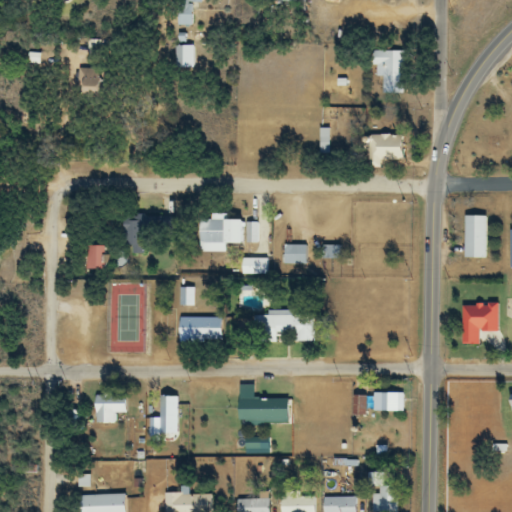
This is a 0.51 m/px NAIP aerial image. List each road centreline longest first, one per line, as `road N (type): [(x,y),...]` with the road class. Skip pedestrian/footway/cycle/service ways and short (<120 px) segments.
road 1 (residential): [(0,357),(511,369)]
road 2 (residential): [(511,183),(0,172)]
road 3 (residential): [(44,172),(49,511)]
road 4 (secondary): [(428,511),(437,186)]
road 5 (secondary): [(437,186),(448,126),(465,89),(511,35)]
road 6 (residential): [(448,126),(430,57),(430,0)]
